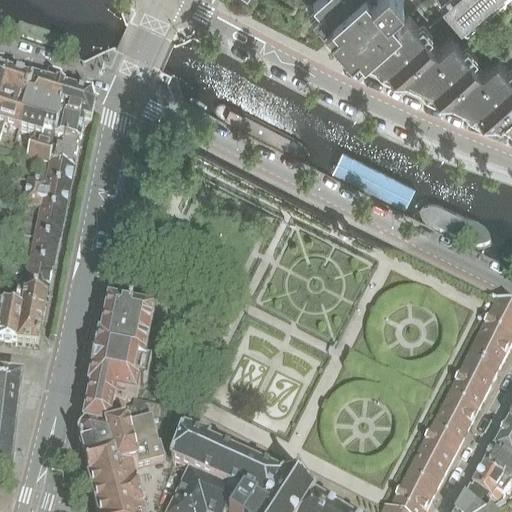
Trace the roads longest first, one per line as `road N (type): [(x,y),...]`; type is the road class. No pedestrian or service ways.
road 1 (tertiary): [(124,95),(511,287)]
road 2 (tertiary): [(511,164),(389,113),(168,0)]
road 3 (residential): [(64,373),(124,95)]
road 4 (residential): [(29,511),(64,373)]
road 5 (residential): [(445,511),(511,388)]
road 6 (tertiary): [(0,52),(124,95)]
